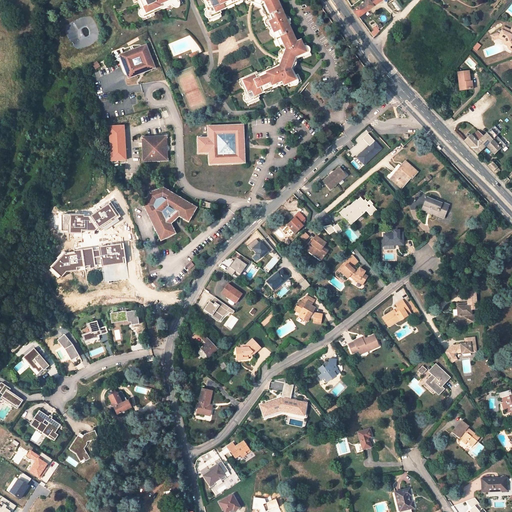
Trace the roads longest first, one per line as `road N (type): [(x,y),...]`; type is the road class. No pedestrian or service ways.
road 1 (residential): [(401,84),(211,262),(179,319),(168,387),(199,511)]
road 2 (track): [(168,354),(151,336),(124,202),(72,114),(44,94)]
road 3 (track): [(45,0),(43,63),(0,205)]
road 4 (primary): [(511,201),(401,84)]
road 5 (unknown): [(395,151),(320,217),(293,186)]
road 6 (unknown): [(168,354),(110,367),(47,400)]
